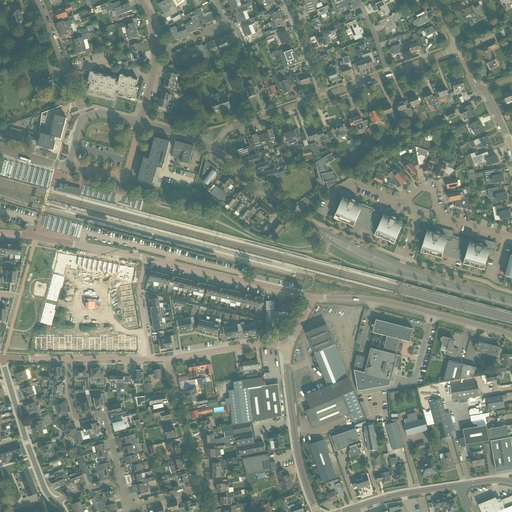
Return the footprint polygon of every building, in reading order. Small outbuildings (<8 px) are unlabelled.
[(7,0),(10,7),(11,6),(12,7),(13,10),(14,12),(13,13),(12,14),(13,14),(14,16),(11,17),(13,20),(16,27),(19,25),(19,24),(21,24),(21,22),(22,21),(21,17),(22,17),(21,15),(23,14),(21,9),(18,10),(14,0),(7,0)] [(165,17),(166,19),(173,15),(169,9),(174,6),(172,3),(170,0),(167,0),(166,0),(159,4),(163,13),(164,14),(162,15),(164,18),(165,17)] [(228,0),(229,1),(228,2),(231,9),(232,10),(235,9),(238,8),(236,3),(235,0),(228,0)] [(265,0),(267,3),(268,6),(264,8),(266,12),(268,11),(273,9),(271,5),(275,4),(273,0),(265,0)] [(316,0),(305,5),(308,12),(316,9),(315,7),(317,6),(317,5),(319,4),(317,0),(316,0)] [(333,0),(335,4),(338,3),(340,7),(341,9),(347,6),(346,3),(350,2),(355,0),(333,0)] [(376,6),(372,7),(374,12),(378,10),(381,16),(385,15),(388,13),(389,13),(385,4),(390,2),(389,0),(386,0),(387,1),(384,2),(383,1),(381,2),(376,5),(376,6)] [(473,6),(462,11),(465,17),(470,15),(473,13),(477,21),(485,17),(478,3),(481,1),(482,4),(488,1),(487,0),(473,0),(475,4),(476,6),(474,7),(473,6)] [(106,10),(107,11),(108,12),(116,9),(120,20),(127,17),(128,17),(129,16),(128,12),(132,11),(130,3),(123,6),(122,2),(121,2),(120,2),(120,1),(117,2),(116,2),(115,3),(112,4),(111,4),(110,5),(108,6),(108,3),(105,4),(107,10),(106,10)] [(57,19),(63,17),(63,18),(68,17),(66,12),(77,8),(74,2),(65,5),(66,8),(55,12),(56,16),(55,17),(56,19),(57,19)] [(238,8),(235,9),(237,14),(236,15),(240,23),(241,23),(246,21),(243,12),(249,10),(248,6),(247,4),(242,6),(238,8)] [(201,9),(195,11),(196,13),(197,16),(197,15),(201,25),(206,23),(207,24),(215,20),(213,14),(212,12),(207,14),(208,16),(204,17),(203,15),(201,11),(201,9)] [(326,14),(327,18),(330,16),(329,13),(328,13),(327,10),(318,13),(319,16),(321,16),(326,14)] [(271,15),(274,21),(281,19),(278,12),(271,15)] [(398,12),(379,22),(380,24),(382,28),(385,26),(386,28),(385,29),(388,34),(392,31),(391,30),(397,28),(394,21),(393,20),(400,17),(398,12)] [(418,19),(416,20),(419,27),(423,25),(425,24),(430,22),(427,16),(425,12),(421,14),(416,16),(418,19)] [(188,34),(197,31),(196,30),(202,27),(201,25),(197,15),(197,16),(191,18),(192,21),(189,22),(189,23),(184,25),(185,28),(186,30),(188,34)] [(242,29),(245,37),(252,35),(249,26),(255,24),(255,23),(259,22),(257,17),(253,18),(246,21),(241,23),(243,28),(242,29)] [(318,18),(312,20),(315,29),(319,28),(319,26),(321,25),(321,26),(325,24),(323,20),(320,21),(319,20),(318,18)] [(274,21),(270,23),(273,29),(278,27),(283,25),(281,19),(274,21)] [(355,20),(346,25),(348,30),(346,31),(347,34),(351,33),(353,35),(354,38),(355,41),(362,38),(360,35),(363,33),(361,29),(360,30),(355,20)] [(56,25),(58,30),(71,25),(70,21),(64,23),(63,22),(56,25)] [(122,28),(124,34),(136,31),(134,24),(133,24),(133,21),(118,25),(119,29),(122,28)] [(335,27),(334,27),(335,28),(337,32),(338,34),(342,32),(340,28),(343,27),(341,24),(335,27)] [(71,25),(58,30),(59,33),(59,34),(60,37),(68,35),(68,36),(74,33),(71,25)] [(170,29),(174,41),(180,39),(180,40),(189,36),(188,34),(186,30),(178,33),(175,27),(170,29)] [(433,39),(436,44),(440,42),(438,38),(439,38),(438,35),(437,36),(435,33),(436,32),(435,30),(434,30),(432,27),(424,31),(426,35),(427,37),(432,34),(435,38),(433,39)] [(320,34),(316,36),(318,39),(317,40),(319,46),(324,45),(324,47),(327,45),(327,44),(331,42),(328,36),(337,33),(335,28),(326,32),(322,33),(320,34)] [(499,32),(502,37),(509,34),(506,28),(499,32)] [(127,41),(128,44),(138,41),(137,38),(138,38),(136,31),(124,34),(126,41),(127,41)] [(278,35),(282,44),(290,41),(286,32),(278,35)] [(78,36),(73,37),(75,37),(76,40),(74,40),(76,47),(85,45),(84,40),(88,39),(87,33),(79,35),(79,36),(78,36)] [(408,47),(410,53),(419,50),(418,48),(421,47),(418,39),(417,34),(413,35),(414,40),(411,41),(413,45),(408,47)] [(228,45),(230,49),(236,47),(230,35),(225,37),(224,36),(216,39),(219,46),(220,48),(228,45)] [(395,54),(395,55),(402,53),(401,48),(400,45),(401,44),(400,39),(401,39),(401,38),(402,37),(402,35),(387,40),(390,49),(389,51),(390,54),(393,55),(394,54),(395,54)] [(207,57),(207,59),(213,56),(211,50),(219,46),(216,39),(208,43),(208,44),(203,46),(202,46),(207,57)] [(131,46),(133,53),(141,51),(139,44),(138,41),(128,44),(129,47),(131,46)] [(482,55),(490,70),(498,66),(496,62),(497,61),(495,59),(494,58),(493,57),(492,57),(489,51),(498,47),(495,41),(482,47),(478,50),(481,55),(482,55)] [(79,57),(84,56),(92,53),(91,48),(87,50),(85,45),(76,47),(78,54),(80,54),(81,57),(79,57)] [(198,53),(201,59),(207,57),(202,46),(203,46),(202,45),(196,47),(196,46),(188,49),(187,49),(189,53),(190,56),(198,53)] [(173,54),(178,66),(184,63),(181,57),(189,53),(187,49),(188,49),(186,47),(178,50),(178,51),(173,54)] [(289,47),(279,51),(283,63),(285,62),(288,67),(299,63),(294,52),(291,53),(289,47)] [(143,58),(141,51),(133,53),(135,60),(132,61),(133,64),(144,61),(143,58)] [(360,62),(354,64),(354,65),(356,69),(359,68),(360,71),(366,68),(364,61),(362,56),(361,52),(358,53),(358,55),(360,62)] [(372,52),(362,56),(364,61),(366,68),(373,66),(372,63),(375,63),(373,58),(372,52)] [(341,70),(344,76),(351,74),(349,68),(352,67),(348,56),(342,58),(345,65),(340,67),(342,70),(341,70)] [(336,63),(332,65),(333,68),(331,69),(332,72),(327,74),(330,81),(338,78),(337,75),(340,74),(336,63)] [(22,65),(15,67),(20,80),(27,78),(22,65)] [(37,69),(33,71),(29,72),(31,76),(38,74),(38,76),(41,85),(39,86),(41,90),(49,87),(54,85),(52,78),(51,78),(51,76),(49,77),(48,76),(44,78),(43,78),(42,76),(40,72),(39,69),(38,70),(37,69)] [(168,72),(166,80),(168,80),(170,81),(174,82),(176,75),(177,72),(176,71),(171,70),(170,73),(168,72)] [(222,74),(226,83),(232,80),(228,71),(226,72),(226,70),(222,71),(223,74),(222,74)] [(137,91),(137,90),(138,89),(138,88),(137,88),(136,88),(135,88),(138,79),(120,75),(118,83),(116,82),(117,79),(90,72),(88,81),(89,81),(89,82),(88,82),(88,83),(87,83),(87,84),(88,85),(89,85),(89,84),(90,84),(88,92),(89,91),(93,92),(93,94),(97,95),(97,94),(102,95),(101,96),(105,97),(106,96),(110,97),(110,98),(114,99),(116,92),(118,92),(118,95),(118,94),(123,95),(123,96),(127,98),(127,96),(132,98),(131,99),(135,100),(138,91),(137,91)] [(299,78),(301,85),(310,82),(308,75),(307,72),(302,73),(296,75),(298,79),(299,78)] [(86,81),(85,77),(87,77),(86,75),(84,76),(84,75),(78,77),(79,83),(86,81)] [(282,90),(284,94),(291,92),(289,86),(290,86),(291,88),(295,86),(290,76),(286,77),(288,80),(281,82),(278,77),(274,79),(279,91),(282,90)] [(250,87),(245,89),(247,93),(248,98),(256,95),(254,90),(255,89),(255,87),(258,86),(254,79),(251,80),(253,85),(250,87)] [(165,90),(174,93),(175,90),(176,90),(178,83),(166,80),(164,87),(166,87),(165,90)] [(268,91),(270,96),(276,94),(273,86),(270,87),(268,80),(263,81),(267,91),(268,91)] [(460,93),(464,102),(466,101),(470,99),(468,95),(468,96),(464,88),(461,81),(452,84),(454,87),(452,88),(453,92),(454,95),(460,93)] [(445,87),(437,90),(438,94),(439,97),(440,100),(441,101),(446,99),(448,104),(454,102),(451,96),(451,95),(448,96),(448,95),(446,91),(445,87)] [(169,102),(172,103),(174,96),(173,96),(174,93),(165,90),(164,93),(162,93),(160,100),(169,102)] [(511,91),(503,95),(506,103),(511,100),(511,91)] [(430,92),(422,95),(424,99),(425,102),(430,101),(430,103),(430,104),(430,106),(432,107),(434,106),(434,105),(435,105),(437,111),(438,110),(441,109),(439,103),(437,98),(436,96),(433,97),(432,97),(430,92)] [(210,104),(213,113),(230,107),(227,98),(220,101),(218,95),(214,96),(216,102),(210,104)] [(417,97),(409,99),(411,104),(411,107),(412,107),(413,111),(418,109),(420,116),(423,115),(424,119),(427,117),(423,106),(420,107),(419,101),(417,97)] [(160,110),(168,113),(169,110),(171,110),(173,103),(172,103),(169,102),(160,100),(158,107),(160,107),(160,110)] [(404,101),(396,104),(398,109),(399,112),(400,116),(403,115),(402,111),(406,109),(409,116),(413,115),(409,106),(406,107),(405,106),(404,101)] [(467,115),(468,119),(476,116),(472,109),(473,109),(471,105),(467,107),(463,109),(464,110),(459,112),(462,118),(467,115)] [(384,108),(382,109),(384,113),(384,115),(393,112),(392,110),(390,106),(387,107),(384,108)] [(448,114),(450,119),(457,116),(454,110),(448,114)] [(370,118),(372,125),(380,122),(378,115),(377,111),(367,114),(369,114),(370,118)] [(41,134),(38,147),(53,151),(54,148),(55,145),(56,143),(54,142),(55,138),(61,140),(66,118),(55,115),(53,122),(55,123),(55,125),(51,136),(50,136),(41,134)] [(360,116),(349,120),(351,125),(352,130),(356,128),(355,126),(358,125),(358,126),(356,126),(358,131),(363,130),(364,129),(362,124),(361,125),(360,124),(363,123),(360,116)] [(30,120),(31,119),(31,117),(22,120),(24,125),(29,127),(29,125),(30,120)] [(395,119),(398,130),(404,128),(399,117),(397,118),(395,119)] [(475,123),(470,125),(473,132),(475,136),(479,134),(484,132),(481,126),(481,125),(479,121),(475,123)] [(331,131),(327,133),(329,137),(330,139),(332,142),(332,143),(335,141),(334,138),(333,136),(332,135),(336,134),(337,138),(346,135),(343,128),(345,127),(344,122),(331,126),(332,130),(330,131),(331,131)] [(463,125),(453,130),(457,137),(456,134),(465,130),(463,125)] [(5,138),(22,142),(25,132),(11,128),(8,128),(8,131),(7,130),(5,138)] [(265,141),(268,151),(273,149),(272,143),(271,144),(270,142),(272,141),(275,140),(272,129),(267,131),(268,133),(260,136),(263,142),(265,141)] [(286,141),(287,144),(291,143),(292,143),(292,142),(298,140),(297,139),(302,138),(300,134),(296,135),(295,132),(292,133),(291,131),(282,134),(285,142),(285,141),(286,141)] [(326,142),(327,144),(332,142),(330,139),(329,139),(328,135),(324,136),(323,132),(317,134),(316,131),(308,134),(309,139),(310,141),(321,137),(322,141),(326,140),(326,142)] [(25,143),(34,145),(35,141),(36,141),(35,140),(36,138),(39,139),(38,141),(40,132),(38,132),(37,134),(29,132),(28,136),(27,135),(25,143)] [(250,146),(253,156),(258,154),(256,149),(255,149),(255,147),(256,146),(260,145),(260,143),(263,142),(260,136),(257,136),(257,135),(252,136),(253,138),(248,140),(247,136),(246,136),(248,140),(250,146)] [(469,143),(472,148),(478,145),(477,144),(481,142),(483,148),(487,146),(491,144),(487,136),(482,138),(481,139),(480,138),(469,143)] [(144,158),(138,180),(152,184),(154,177),(157,167),(162,169),(163,167),(164,163),(167,152),(169,142),(155,138),(152,148),(149,160),(148,159),(144,158)] [(181,163),(189,165),(194,146),(175,142),(173,150),(172,157),(182,159),(181,163)] [(309,145),(316,158),(321,155),(320,154),(321,154),(315,144),(309,145)] [(243,159),(247,158),(253,156),(250,146),(247,148),(247,147),(238,150),(240,155),(240,154),(241,154),(243,159)] [(423,171),(429,173),(433,163),(427,161),(429,155),(428,151),(415,147),(417,154),(419,166),(422,165),(424,166),(423,171)] [(470,155),(475,167),(487,163),(488,166),(498,162),(496,156),(491,158),(491,157),(489,158),(487,152),(483,154),(476,157),(474,153),(470,155)] [(252,166),(257,165),(267,161),(266,156),(260,158),(258,154),(253,156),(247,158),(249,162),(251,162),(252,166)] [(331,154),(316,163),(318,174),(319,174),(319,173),(322,172),(323,174),(321,175),(323,183),(326,182),(328,189),(336,183),(335,180),(333,172),(327,174),(327,171),(329,170),(325,165),(329,162),(329,163),(334,160),(331,154)] [(405,168),(412,177),(417,172),(414,168),(416,166),(419,166),(417,154),(413,155),(414,157),(407,163),(405,162),(402,165),(404,167),(405,168)] [(201,180),(207,185),(217,173),(215,172),(218,169),(206,160),(201,180)] [(260,169),(262,174),(266,172),(277,169),(275,164),(269,166),(269,165),(267,161),(257,165),(258,169),(260,169)] [(437,170),(436,175),(438,176),(437,177),(440,178),(440,177),(442,177),(444,173),(447,174),(449,176),(454,171),(452,168),(446,166),(447,163),(440,161),(439,165),(437,170)] [(269,176),(271,181),(279,178),(280,179),(279,180),(284,178),(286,176),(284,171),(278,173),(278,172),(277,169),(266,172),(267,177),(269,176)] [(490,181),(490,184),(493,184),(504,182),(503,175),(497,176),(496,176),(495,170),(484,172),(486,181),(490,181)] [(446,184),(446,187),(447,187),(447,189),(452,188),(458,187),(457,181),(457,180),(456,174),(454,171),(449,176),(451,178),(451,181),(446,182),(446,184)] [(390,180),(388,183),(391,184),(395,186),(396,183),(399,181),(402,185),(404,184),(406,182),(407,180),(404,177),(400,172),(395,177),(391,180),(390,180)] [(216,186),(211,194),(220,201),(226,193),(223,191),(226,187),(227,187),(228,188),(231,185),(231,184),(230,184),(233,181),(231,180),(231,179),(230,178),(229,178),(227,176),(224,180),(222,183),(223,184),(220,189),(217,186),(216,187),(216,186)] [(66,191),(77,194),(78,190),(68,187),(68,185),(65,184),(64,186),(59,185),(58,189),(61,190),(61,191),(66,192),(66,191)] [(81,196),(88,198),(88,200),(107,205),(107,202),(112,204),(114,194),(84,186),(81,196)] [(491,189),(487,190),(489,199),(491,199),(492,204),(497,203),(497,202),(503,201),(507,200),(507,198),(508,198),(507,196),(506,193),(501,194),(501,193),(499,193),(498,188),(493,189),(491,189)] [(236,198),(242,203),(249,194),(243,189),(236,198)] [(381,207),(379,211),(365,205),(364,207),(355,203),(356,201),(355,201),(355,200),(354,196),(353,196),(353,195),(340,190),(341,190),(340,189),(335,202),(340,204),(334,219),(339,221),(339,220),(344,222),(349,224),(348,225),(353,227),(356,221),(358,222),(359,223),(362,226),(366,227),(369,229),(372,229),(375,230),(377,230),(374,236),(379,238),(380,237),(385,239),(389,241),(389,242),(394,244),(402,223),(395,221),(396,218),(395,218),(396,217),(394,213),(393,213),(381,207)] [(455,206),(472,211),(470,199),(467,198),(465,198),(464,192),(461,192),(461,193),(459,193),(459,192),(449,195),(450,201),(455,201),(456,203),(455,206)] [(245,205),(248,207),(252,202),(255,198),(249,194),(242,203),(242,204),(242,205),(243,206),(244,206),(245,205)] [(227,205),(230,207),(235,200),(232,198),(227,205)] [(256,210),(270,220),(272,217),(275,213),(270,209),(269,210),(268,209),(269,208),(261,203),(256,210)] [(499,216),(500,220),(511,218),(510,211),(504,212),(503,212),(501,206),(495,207),(497,216),(496,216),(499,216)] [(242,221),(244,218),(249,211),(246,209),(239,219),(242,221)] [(283,225),(278,222),(267,236),(274,238),(283,225)] [(256,229),(254,227),(252,226),(250,228),(257,233),(262,235),(263,235),(264,232),(258,230),(257,230),(256,229)] [(477,245),(467,243),(468,241),(453,237),(454,232),(454,231),(454,232),(441,228),(441,229),(440,229),(436,231),(435,231),(434,233),(427,231),(426,236),(425,236),(420,253),(426,254),(426,253),(429,254),(431,254),(434,255),(436,256),(436,257),(441,259),(443,253),(444,253),(449,256),(453,257),(456,258),(460,258),(463,258),(464,259),(463,265),(468,266),(469,265),(471,266),(473,266),(476,267),(478,268),(478,269),(484,270),(488,255),(493,256),(497,243),(496,243),(496,244),(483,240),(483,241),(482,240),(478,243),(477,243),(477,245)] [(56,263),(54,272),(63,275),(64,271),(65,269),(65,268),(66,266),(66,265),(71,265),(70,268),(73,269),(77,269),(77,266),(79,257),(70,255),(58,253),(56,263)] [(117,274),(116,278),(122,280),(131,282),(132,277),(133,276),(134,268),(131,267),(128,267),(129,266),(119,265),(117,274)] [(149,274),(148,279),(149,279),(149,281),(154,282),(156,273),(151,272),(150,275),(149,274)] [(53,274),(52,279),(63,282),(64,277),(62,276),(53,274)] [(52,279),(50,284),(60,287),(62,287),(63,282),(52,279)] [(231,303),(230,306),(234,307),(235,304),(236,304),(236,302),(238,293),(233,292),(231,301),(231,303)] [(256,307),(255,309),(261,310),(261,308),(263,299),(258,298),(256,307)] [(266,331),(266,337),(278,331),(278,312),(279,312),(279,304),(274,304),(274,302),(272,302),(272,301),(272,300),(268,300),(268,302),(266,302),(266,331)] [(44,308),(42,313),(54,316),(55,311),(54,310),(44,308)] [(357,331),(360,309),(355,308),(352,331),(357,331)] [(42,313),(41,317),(53,321),(54,316),(42,313)] [(41,317),(40,323),(51,326),(53,321),(41,317)] [(190,318),(191,320),(185,321),(187,330),(193,329),(192,324),(195,323),(194,317),(190,318)] [(180,322),(179,319),(176,320),(177,326),(180,326),(181,331),(187,330),(185,321),(180,322)] [(357,355),(353,370),(354,370),(358,391),(389,386),(390,382),(395,364),(399,364),(399,356),(402,357),(402,356),(397,355),(398,349),(401,350),(402,347),(399,346),(401,340),(410,342),(411,337),(413,337),(414,335),(412,335),(413,329),(397,325),(394,324),(376,320),(374,325),(372,325),(372,327),(374,327),(372,333),(387,336),(385,343),(383,342),(383,345),(384,345),(383,352),(371,348),(368,358),(357,355)] [(237,325),(237,327),(232,328),(233,337),(239,336),(238,331),(241,331),(240,326),(240,324),(237,325)] [(245,337),(251,336),(250,326),(249,324),(240,326),(241,331),(242,332),(245,332),(245,337)] [(305,396),(310,409),(354,391),(327,325),(306,334),(316,356),(313,357),(315,362),(318,361),(328,386),(305,396)] [(227,338),(233,337),(232,328),(231,326),(222,327),(224,334),(227,333),(227,338)] [(41,342),(41,350),(47,350),(47,342),(50,342),(50,335),(47,335),(47,338),(41,338),(41,342)] [(50,335),(50,342),(53,342),(53,350),(59,350),(59,338),(53,338),(53,335),(50,335)] [(59,338),(59,350),(65,350),(65,342),(68,342),(68,335),(65,335),(65,338),(59,338)] [(68,335),(68,342),(71,342),(71,350),(77,350),(77,338),(71,338),(71,335),(68,335)] [(94,338),(94,350),(100,350),(100,342),(103,342),(103,335),(100,335),(100,338),(94,338)] [(103,335),(103,342),(106,342),(106,350),(112,350),(112,339),(112,338),(107,338),(107,335),(103,335)] [(112,339),(112,350),(118,350),(118,342),(121,342),(121,335),(118,335),(118,339),(112,339)] [(121,335),(121,342),(124,342),(124,350),(130,351),(130,343),(130,339),(125,339),(125,335),(121,335)] [(170,336),(170,337),(171,339),(165,340),(167,349),(172,348),(173,348),(172,342),(175,342),(174,336),(170,336)] [(165,337),(159,338),(159,341),(158,341),(159,344),(160,344),(161,350),(167,349),(165,340),(165,337)] [(452,340),(449,339),(444,337),(443,337),(442,338),(441,338),(441,339),(441,340),(441,341),(441,342),(442,342),(443,343),(441,347),(447,349),(447,352),(448,352),(447,355),(456,357),(458,350),(453,348),(455,342),(452,341),(452,340)] [(484,354),(501,358),(500,355),(503,355),(503,349),(500,349),(500,348),(499,348),(497,347),(497,348),(486,345),(486,344),(478,342),(478,345),(475,345),(475,347),(475,348),(477,348),(476,352),(484,354)] [(503,362),(504,367),(508,366),(508,365),(511,364),(511,359),(511,354),(507,355),(506,354),(503,355),(500,355),(501,358),(502,363),(503,362)] [(442,383),(459,380),(463,364),(448,360),(442,383)] [(206,373),(206,375),(213,374),(211,365),(208,365),(207,361),(200,362),(202,374),(206,373)] [(250,362),(252,378),(257,377),(257,373),(254,373),(253,370),(254,370),(258,369),(257,361),(250,362)] [(191,372),(192,378),(198,377),(197,374),(202,374),(200,362),(188,364),(189,372),(191,372)] [(243,363),(239,364),(240,369),(240,371),(249,370),(249,374),(247,375),(247,376),(247,379),(252,378),(250,362),(242,363),(243,363)] [(463,364),(459,380),(473,377),(474,376),(476,368),(463,364)] [(51,376),(51,380),(59,380),(59,376),(62,376),(62,367),(53,368),(53,376),(51,376)] [(104,384),(104,372),(100,372),(100,369),(97,369),(97,370),(92,370),(92,374),(91,374),(91,379),(97,378),(97,381),(97,384),(104,384)] [(31,378),(28,379),(28,380),(29,383),(33,381),(33,382),(40,380),(39,376),(38,376),(37,370),(34,371),(35,376),(31,377),(31,378)] [(76,370),(75,370),(75,373),(77,373),(77,377),(83,377),(83,381),(85,380),(85,386),(83,386),(83,390),(89,390),(89,380),(89,374),(86,374),(86,370),(76,370)] [(154,376),(155,379),(163,378),(161,370),(153,371),(153,373),(148,374),(149,377),(154,376)] [(25,371),(16,374),(19,383),(28,380),(28,379),(25,371)] [(133,371),(133,380),(134,380),(140,381),(140,384),(143,384),(144,384),(144,380),(144,373),(140,373),(140,371),(133,371)] [(486,375),(487,383),(497,381),(496,377),(496,373),(494,374),(486,375)] [(123,377),(117,377),(117,392),(117,400),(121,400),(121,397),(120,388),(124,388),(123,383),(127,383),(128,383),(128,376),(127,376),(123,377)] [(247,380),(253,422),(277,417),(282,417),(278,384),(266,386),(266,384),(261,378),(256,379),(247,380)] [(52,385),(52,389),(63,389),(62,383),(61,383),(61,380),(59,380),(51,380),(50,380),(50,385),(52,385)] [(231,409),(233,425),(253,422),(247,380),(242,380),(242,381),(233,382),(234,390),(229,391),(229,398),(230,404),(231,408),(231,409)] [(477,382),(451,386),(453,401),(479,397),(477,382)] [(147,384),(144,384),(145,393),(153,392),(151,383),(147,384)] [(22,390),(24,398),(34,395),(31,387),(22,390)] [(190,391),(186,392),(188,403),(197,401),(195,394),(197,394),(196,388),(190,389),(190,391)] [(50,396),(50,401),(57,399),(57,395),(63,395),(63,389),(52,389),(52,392),(51,392),(51,396),(50,396)] [(305,411),(313,429),(350,414),(355,426),(366,421),(354,391),(310,409),(305,411)] [(389,393),(390,400),(394,399),(394,394),(400,393),(400,391),(392,392),(389,393)] [(94,399),(96,408),(104,406),(103,403),(107,402),(105,394),(98,396),(98,397),(98,398),(94,399)] [(151,402),(149,402),(150,406),(153,406),(163,404),(162,401),(166,400),(166,398),(165,394),(163,394),(149,397),(151,402)] [(81,409),(82,412),(86,411),(87,412),(89,411),(89,410),(90,410),(90,407),(93,406),(90,395),(87,395),(86,398),(81,399),(82,402),(80,402),(81,406),(80,406),(81,409)] [(486,399),(488,411),(504,408),(503,399),(506,399),(507,397),(507,395),(486,399)] [(217,399),(207,401),(208,403),(209,407),(219,406),(217,399)] [(441,399),(429,402),(435,424),(438,423),(442,439),(444,438),(452,436),(450,432),(445,413),(441,399)] [(55,406),(56,410),(66,407),(66,406),(67,406),(66,403),(65,403),(65,401),(58,403),(57,400),(51,401),(53,407),(55,406)] [(38,411),(39,417),(42,416),(42,415),(47,413),(46,409),(41,410),(39,406),(36,407),(35,403),(25,406),(28,414),(38,411)] [(115,414),(116,418),(126,415),(125,409),(122,410),(120,404),(112,406),(113,407),(109,408),(109,409),(108,410),(109,411),(109,412),(110,412),(111,415),(115,414)] [(56,410),(59,419),(62,418),(61,414),(68,413),(66,407),(56,410)] [(191,412),(193,419),(199,417),(199,415),(212,412),(211,407),(204,409),(198,410),(191,412)] [(163,421),(171,419),(169,411),(163,413),(162,408),(158,409),(153,411),(156,421),(157,422),(163,420),(163,421)] [(113,424),(115,432),(125,429),(125,426),(124,423),(128,422),(127,418),(130,417),(130,415),(130,414),(126,415),(116,418),(114,418),(114,419),(115,419),(116,423),(113,424)] [(43,417),(46,425),(53,423),(50,415),(43,417)] [(64,434),(65,435),(72,424),(71,424),(70,423),(70,420),(63,422),(62,419),(63,418),(52,421),(53,426),(55,425),(56,427),(65,433),(64,434)] [(403,425),(407,436),(427,431),(424,419),(403,425)] [(205,427),(206,431),(212,429),(211,423),(208,423),(208,421),(207,421),(205,420),(203,421),(203,422),(198,423),(199,429),(205,427)] [(32,429),(35,437),(44,434),(47,433),(46,429),(45,430),(42,421),(34,423),(35,428),(32,429)] [(386,425),(393,450),(403,447),(396,422),(386,425)] [(89,425),(93,438),(95,437),(94,434),(101,432),(100,426),(97,426),(96,423),(89,425)] [(236,442),(241,459),(242,459),(266,455),(263,442),(254,444),(253,438),(250,423),(233,426),(236,442)] [(72,438),(72,439),(75,438),(78,437),(77,432),(75,432),(77,429),(75,427),(74,426),(72,425),(72,424),(65,435),(72,438)] [(165,431),(167,439),(176,436),(176,435),(176,433),(175,432),(174,429),(173,429),(172,427),(171,428),(170,424),(161,426),(162,431),(165,431)] [(89,435),(90,438),(93,438),(89,425),(88,425),(84,426),(84,427),(83,427),(85,436),(89,435)] [(209,435),(204,435),(204,443),(209,443),(211,443),(216,443),(217,445),(233,442),(236,442),(233,426),(233,425),(224,427),(226,437),(221,438),(221,439),(217,439),(217,440),(214,440),(211,440),(211,436),(211,435),(209,435)] [(511,425),(488,429),(489,434),(490,441),(510,438),(511,437),(511,425)] [(359,455),(361,460),(365,459),(360,443),(361,443),(356,429),(355,426),(352,427),(352,430),(345,432),(344,430),(332,434),(333,437),(332,437),(337,451),(349,447),(350,451),(348,451),(349,458),(359,455)] [(459,439),(461,448),(467,446),(467,445),(489,441),(486,426),(462,430),(464,438),(459,439)] [(6,430),(0,431),(0,440),(0,441),(9,438),(8,435),(6,436),(5,433),(7,433),(6,430)] [(374,430),(364,431),(365,432),(368,451),(378,449),(374,430)] [(274,441),(275,449),(279,448),(280,448),(282,448),(283,447),(284,447),(281,434),(273,436),(269,437),(269,442),(274,441)] [(130,436),(120,439),(122,445),(127,444),(128,447),(132,446),(136,445),(136,444),(139,444),(137,438),(133,439),(130,439),(130,436)] [(511,448),(510,438),(490,441),(495,470),(496,470),(496,469),(505,468),(505,469),(506,469),(505,468),(511,466),(511,448)] [(52,456),(50,452),(49,449),(50,447),(51,447),(51,446),(51,445),(50,444),(52,443),(51,440),(45,442),(46,445),(46,446),(39,448),(40,451),(41,450),(43,455),(44,456),(45,456),(45,457),(46,457),(47,456),(47,458),(52,456)] [(309,445),(322,483),(337,478),(323,440),(309,445)] [(423,441),(415,444),(416,449),(425,447),(423,441)] [(92,447),(93,454),(106,450),(105,444),(99,445),(98,443),(98,442),(92,444),(92,447)] [(171,451),(172,455),(176,454),(181,453),(179,446),(175,447),(173,442),(166,444),(168,452),(171,451)] [(13,446),(17,458),(19,457),(18,455),(22,453),(20,445),(18,446),(18,445),(13,446)] [(128,447),(122,448),(124,455),(130,453),(131,456),(134,455),(134,456),(137,455),(137,454),(138,454),(139,454),(138,450),(138,451),(136,445),(132,446),(128,447)] [(148,452),(149,455),(156,453),(153,445),(147,447),(147,448),(148,452)] [(13,456),(14,459),(17,458),(13,446),(8,448),(9,449),(7,449),(10,457),(13,456)] [(1,450),(5,462),(7,461),(6,458),(10,457),(7,449),(6,449),(6,448),(1,450)] [(96,459),(97,463),(103,461),(102,458),(108,456),(106,450),(93,454),(95,460),(96,459)] [(212,450),(207,450),(207,457),(211,457),(211,459),(216,459),(218,459),(222,458),(221,455),(221,453),(220,453),(220,451),(218,452),(218,450),(217,450),(212,450)] [(443,467),(445,471),(453,469),(452,465),(453,465),(452,460),(450,452),(443,454),(442,454),(440,454),(439,455),(441,460),(443,467)] [(471,457),(473,466),(485,464),(483,455),(477,456),(476,452),(471,453),(472,457),(471,457)] [(131,456),(125,458),(127,464),(132,463),(133,466),(138,464),(138,465),(139,464),(138,461),(140,460),(138,454),(137,454),(137,455),(134,456),(134,455),(131,456)] [(253,475),(272,472),(271,471),(276,470),(275,462),(270,463),(268,454),(266,455),(242,459),(247,476),(248,476),(253,475)] [(373,464),(374,469),(381,467),(379,456),(372,457),(373,464)] [(427,463),(419,466),(420,470),(419,470),(420,473),(421,473),(422,477),(437,473),(434,464),(432,457),(426,458),(427,463)] [(81,471),(75,473),(79,482),(85,480),(83,474),(86,473),(85,471),(83,467),(81,459),(78,461),(77,462),(81,471)] [(171,466),(169,467),(171,475),(176,473),(175,472),(184,469),(182,464),(183,463),(182,459),(170,462),(171,466)] [(396,459),(391,459),(392,469),(396,469),(397,474),(398,479),(406,478),(405,473),(404,464),(401,464),(401,461),(397,462),(396,459)] [(97,472),(101,471),(111,469),(110,463),(104,464),(103,461),(97,463),(97,466),(96,467),(97,472)] [(133,466),(129,467),(131,473),(136,472),(137,475),(141,474),(144,473),(143,470),(141,464),(139,464),(138,465),(138,464),(133,466)] [(100,476),(101,481),(107,480),(106,477),(113,475),(111,469),(101,471),(102,475),(100,476)] [(18,477),(19,480),(31,476),(29,471),(28,471),(27,470),(19,473),(21,476),(18,477)] [(70,476),(73,485),(79,482),(75,473),(72,474),(71,471),(68,472),(68,470),(64,471),(67,478),(70,476)] [(58,471),(54,473),(55,474),(60,487),(60,488),(65,486),(64,485),(66,484),(65,483),(68,481),(67,478),(64,471),(59,473),(58,471)] [(279,472),(277,473),(282,491),(287,490),(292,488),(291,483),(290,481),(291,481),(290,475),(285,477),(283,471),(279,472)] [(382,481),(382,483),(390,481),(388,472),(380,474),(380,475),(375,476),(376,482),(382,481)] [(53,486),(54,489),(60,487),(55,474),(49,476),(49,477),(45,479),(49,488),(53,486)] [(137,475),(131,476),(133,483),(139,481),(140,484),(140,485),(144,483),(144,484),(149,482),(151,481),(150,478),(145,479),(144,477),(142,477),(141,474),(137,475)] [(179,477),(178,478),(179,480),(180,483),(178,484),(179,487),(185,486),(184,483),(188,482),(186,474),(181,475),(178,476),(179,477)] [(23,482),(24,485),(32,482),(31,480),(32,480),(31,476),(19,480),(20,483),(23,482)] [(355,480),(351,481),(352,483),(353,487),(357,486),(358,489),(370,485),(368,480),(367,477),(363,479),(356,481),(355,480)] [(327,497),(329,502),(338,499),(337,498),(339,497),(340,498),(345,497),(343,492),(340,483),(339,484),(337,480),(327,483),(329,488),(331,487),(333,492),(327,495),(327,496),(326,496),(327,498),(327,497)] [(23,489),(24,492),(35,487),(33,483),(32,483),(32,482),(24,485),(25,488),(23,489)] [(140,484),(133,486),(134,491),(135,491),(136,492),(137,492),(138,495),(142,494),(148,492),(148,489),(147,486),(150,485),(149,482),(144,484),(144,483),(140,485),(140,484)] [(222,485),(217,485),(217,492),(222,492),(224,492),(226,492),(226,493),(229,493),(229,488),(229,485),(224,485),(222,485)] [(27,493),(29,497),(37,494),(36,492),(37,492),(35,487),(24,492),(25,494),(27,493)] [(103,497),(101,497),(102,504),(109,502),(108,499),(114,497),(112,491),(109,492),(108,488),(102,489),(103,493),(102,493),(103,497)] [(478,505),(480,511),(511,511),(511,495),(500,501),(499,499),(497,500),(495,498),(478,505)] [(90,502),(91,505),(93,504),(97,503),(96,500),(94,496),(88,498),(90,502)] [(447,510),(448,511),(450,511),(457,509),(454,501),(446,497),(438,498),(439,500),(432,501),(433,508),(440,507),(440,508),(443,508),(444,509),(446,510),(447,510)] [(280,502),(283,511),(288,509),(285,500),(280,502)] [(186,511),(185,511),(189,511),(190,511),(197,509),(195,502),(191,504),(190,501),(184,502),(187,511),(186,511)] [(266,507),(267,511),(272,511),(269,501),(261,504),(263,508),(266,507)] [(73,505),(75,511),(86,507),(86,506),(85,504),(82,506),(80,502),(73,505)] [(107,509),(107,511),(109,511),(117,510),(116,503),(110,505),(109,502),(102,504),(98,505),(100,511),(107,509)] [(170,511),(179,511),(177,502),(169,504),(171,511),(170,511)]
